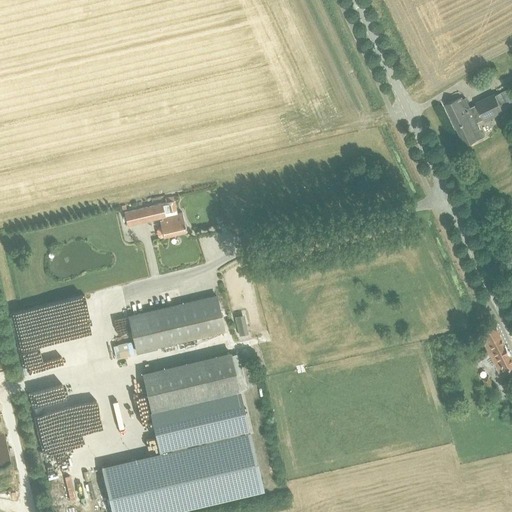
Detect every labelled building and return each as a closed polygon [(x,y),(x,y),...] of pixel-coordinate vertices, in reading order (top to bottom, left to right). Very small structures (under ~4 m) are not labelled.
[(476,122),(502,110),(511,104),(511,93),(511,94),(508,88),(469,107),(468,105),(465,107),(460,97),(445,104),(464,145),(483,136),(476,122)] [(160,238),(163,237),(186,231),(182,212),(177,213),(173,196),(165,198),(166,203),(123,213),(127,226),(162,218),(163,220),(159,221),(161,227),(158,228),(156,231),(158,236),(160,238)] [(60,304),(80,302),(79,295),(59,297),(60,304)] [(216,295),(128,316),(136,351),(224,330),(216,295)] [(60,318),(72,317),(71,305),(59,306),(60,318)] [(241,314),(234,316),(236,326),(244,325),(241,314)] [(511,364),(511,358),(494,322),(478,330),(499,371),(511,364)] [(238,391),(244,389),(236,353),(230,355),(229,352),(141,372),(160,453),(100,466),(111,511),(167,511),(174,510),(261,490),(238,391)] [(482,377),(484,381),(481,383),(488,395),(496,390),(494,388),(496,387),(488,373),(482,377)] [(511,402),(511,383),(511,382),(503,386),(511,402)] [(21,405),(36,465),(56,460),(51,440),(50,441),(47,430),(68,424),(61,395),(21,405)] [(73,431),(53,436),(54,442),(74,437),(73,431)] [(55,462),(35,465),(37,473),(56,470),(55,462)]
